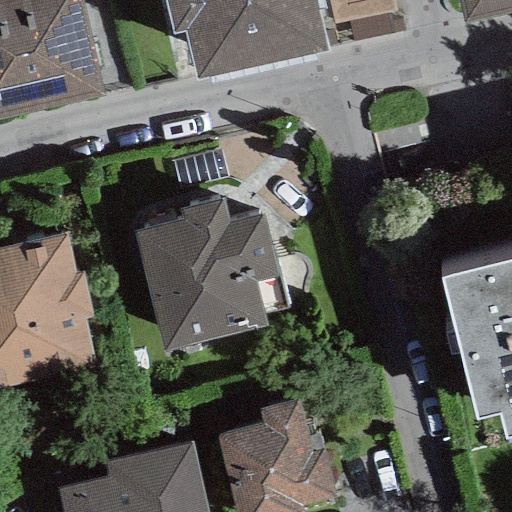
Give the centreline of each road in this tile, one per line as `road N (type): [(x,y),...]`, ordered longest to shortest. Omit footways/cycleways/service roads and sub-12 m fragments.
road 1 (residential): [(326,81),(437,511)]
road 2 (residential): [(0,153),(326,81)]
